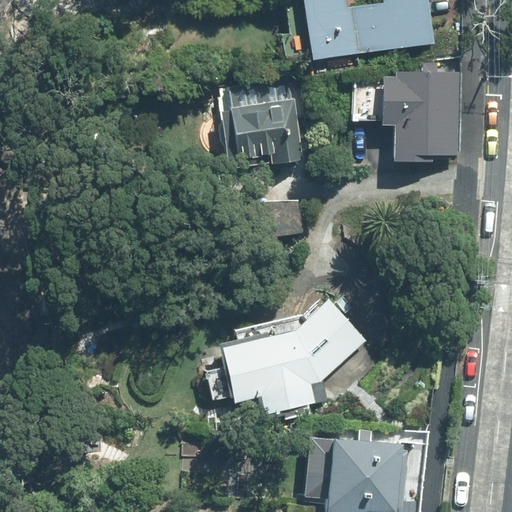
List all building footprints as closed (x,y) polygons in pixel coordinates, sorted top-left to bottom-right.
[(296,0),(304,57),(428,41),(422,0),(379,0),(379,3),(342,8),(341,0),(296,0)] [(391,70),(391,75),(376,75),(378,124),(390,124),(389,152),(452,154),(454,72),(391,70)] [(298,157),(289,97),(216,109),(226,168),(298,157)] [(325,398),(321,380),(322,379),(363,338),(322,298),(291,330),(215,345),(228,405),(255,400),(258,412),(325,398)] [(326,436),(320,509),(362,511),(394,511),(400,441),(326,436)]
